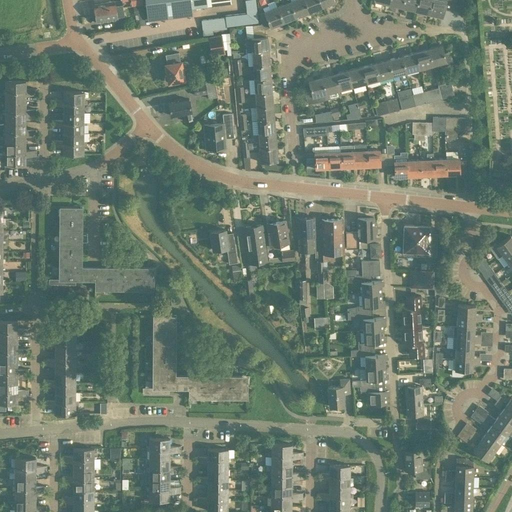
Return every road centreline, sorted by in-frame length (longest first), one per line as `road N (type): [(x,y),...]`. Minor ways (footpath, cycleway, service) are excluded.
road 1 (residential): [(436,511),(441,453),(460,423),(457,403),(467,393),(482,394),(494,370),(498,308),(462,269),(471,208)]
road 2 (residential): [(398,487),(383,198)]
road 3 (residential): [(311,430),(149,422),(54,429)]
road 4 (residential): [(383,198),(229,177),(176,152),(148,124)]
road 5 (residential): [(293,161),(292,45),(307,30),(353,15)]
road 6 (residential): [(379,511),(381,477),(371,450),(346,432),(311,430)]
